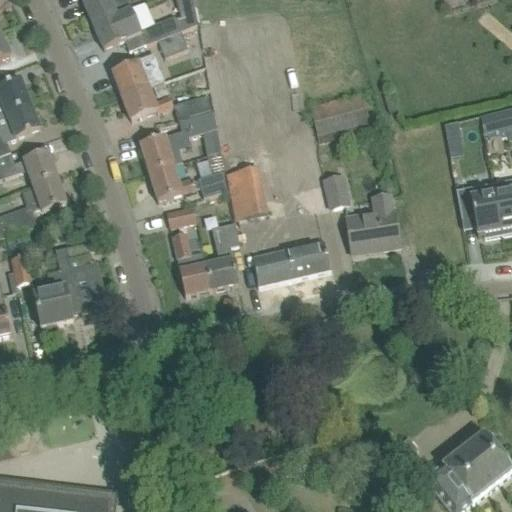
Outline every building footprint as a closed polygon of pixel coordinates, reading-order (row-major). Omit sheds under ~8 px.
[(130,13),(124,1),(127,0),(90,0),(82,4),(92,29),(130,13)] [(158,23),(175,18),(171,5),(154,10),(158,23)] [(130,13),(92,29),(103,54),(122,46),(125,45),(129,56),(158,45),(158,46),(181,37),(175,20),(155,28),(146,6),(131,13),(131,12),(130,13)] [(0,37),(0,65),(11,61),(0,37)] [(181,37),(158,46),(164,62),(187,54),(181,37)] [(137,67),(112,77),(122,101),(147,92),(163,86),(153,58),(136,65),(137,67)] [(197,76),(193,80),(195,85),(200,86),(204,82),(202,77),(197,76)] [(0,120),(5,118),(30,108),(20,83),(0,90),(0,120)] [(153,107),(147,92),(122,101),(131,126),(156,116),(157,119),(174,113),(172,110),(169,100),(153,107)] [(366,99),(310,111),(318,148),(374,135),(366,99)] [(205,100),(172,110),(174,113),(178,127),(210,118),(206,102),(205,100)] [(6,147),(40,134),(30,108),(5,118),(0,120),(0,161),(10,158),(6,147)] [(480,121),(483,137),(501,133),(497,116),(480,121)] [(210,118),(178,127),(181,137),(187,135),(189,142),(216,134),(213,117),(210,118)] [(457,127),(444,130),(447,146),(460,143),(457,127)] [(159,143),(140,149),(149,178),(174,170),(182,168),(178,155),(191,151),(189,142),(187,135),(181,137),(159,143)] [(32,191),(57,182),(48,156),(14,168),(10,158),(0,161),(0,183),(27,175),(32,191)] [(212,180),(198,185),(204,204),(228,197),(228,195),(222,177),(224,177),(218,157),(212,159),(206,161),(212,180)] [(180,188),(174,170),(149,178),(157,207),(196,195),(193,184),(180,188)] [(258,173),(228,179),(236,226),(266,220),(258,173)] [(57,182),(32,191),(33,193),(22,197),(27,212),(0,221),(0,240),(1,244),(36,231),(32,220),(66,208),(57,182)] [(342,183),(325,187),(331,213),(348,209),(342,183)] [(511,184),(492,189),(502,240),(511,238),(511,184)] [(484,243),(502,240),(492,189),(456,195),(461,224),(474,222),(477,241),(483,239),(484,243)] [(346,224),(348,239),(352,259),(353,259),(352,256),(382,251),(382,255),(400,252),(397,232),(395,217),(392,217),(390,201),(373,203),(376,220),(346,224)] [(170,233),(190,229),(196,227),(193,212),(186,213),(167,217),(170,233)] [(206,271),(212,296),(238,290),(234,270),(230,253),(240,251),(235,229),(212,234),(220,268),(206,271)] [(185,301),(212,296),(206,271),(204,259),(190,262),(185,240),(172,243),(185,301)] [(330,276),(326,257),(324,248),(252,265),(258,293),(330,276)] [(60,257),(73,317),(90,313),(89,309),(105,305),(97,269),(92,271),(86,251),(66,255),(60,257)] [(73,317),(60,257),(57,257),(61,278),(48,281),(51,297),(34,301),(37,314),(41,333),(73,327),(71,318),(73,317)] [(26,261),(10,265),(13,277),(16,292),(32,289),(26,261)] [(13,277),(8,278),(12,298),(17,296),(16,292),(13,277)] [(8,320),(6,313),(0,290),(0,342),(12,340),(8,320)] [(111,398),(101,401),(110,435),(119,432),(111,398)] [(459,447),(464,453),(436,476),(435,475),(430,478),(414,457),(418,454),(408,441),(398,449),(442,506),(447,511),(467,511),(472,509),(511,478),(511,475),(501,461),(484,439),(478,432),(459,447)] [(0,511),(116,511),(118,497),(0,483),(0,511)]
